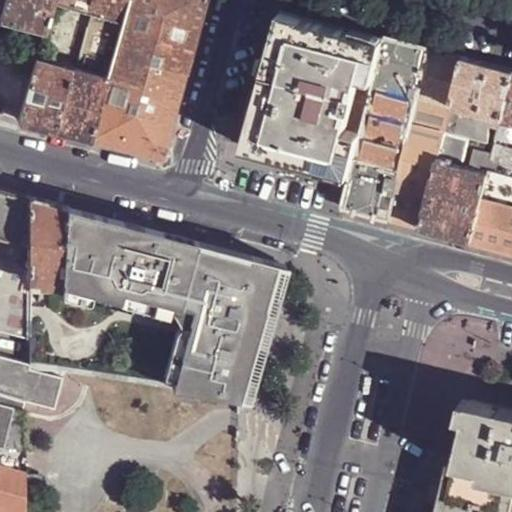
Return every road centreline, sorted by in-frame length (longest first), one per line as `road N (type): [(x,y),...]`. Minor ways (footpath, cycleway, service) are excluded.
road 1 (residential): [(378,259),(308,511)]
road 2 (residential): [(369,511),(422,305),(433,291)]
road 3 (residential): [(182,196),(378,259)]
road 4 (residential): [(182,196),(234,0)]
road 5 (residential): [(0,150),(182,196)]
